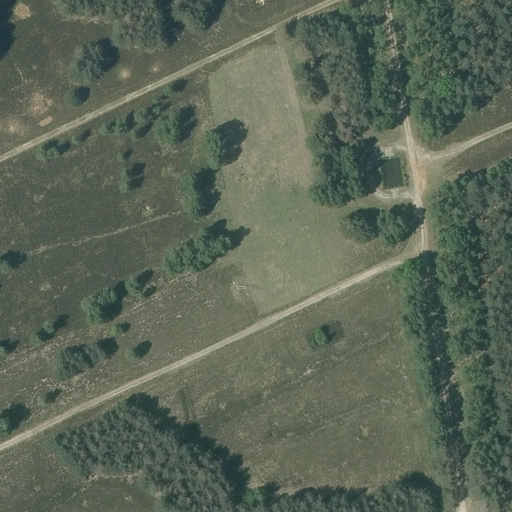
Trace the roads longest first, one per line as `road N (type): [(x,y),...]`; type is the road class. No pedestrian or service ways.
road 1 (track): [(425,245),(0,448)]
road 2 (track): [(0,156),(334,0)]
road 3 (track): [(463,511),(425,245)]
road 4 (track): [(388,0),(425,245)]
